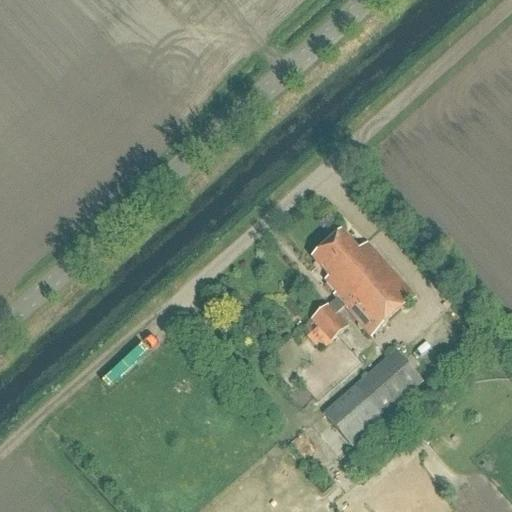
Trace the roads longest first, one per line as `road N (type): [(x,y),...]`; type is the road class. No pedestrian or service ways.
road 1 (tertiary): [(0,329),(368,0)]
road 2 (unclassified): [(189,292),(511,3)]
